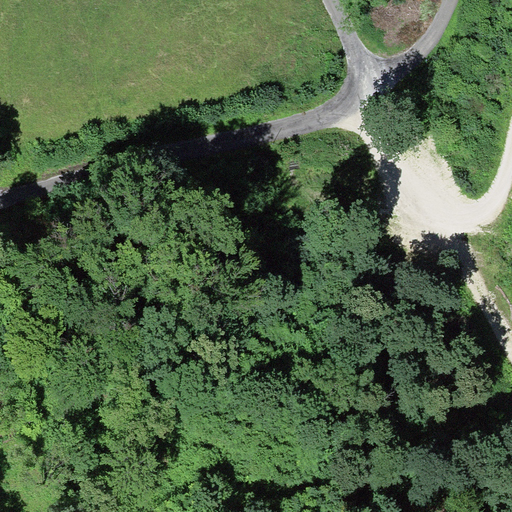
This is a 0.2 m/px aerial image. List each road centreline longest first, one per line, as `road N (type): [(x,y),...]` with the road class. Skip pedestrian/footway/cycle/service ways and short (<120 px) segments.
road 1 (track): [(0,199),(307,120),(344,103),(358,83)]
road 2 (track): [(358,83),(395,163),(424,202),(460,220)]
road 3 (track): [(460,220),(486,313),(511,356)]
